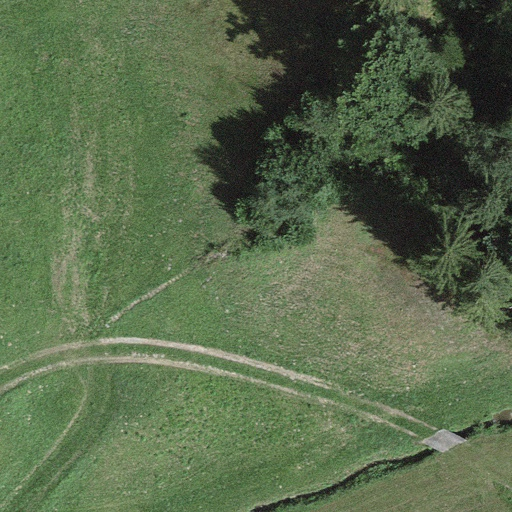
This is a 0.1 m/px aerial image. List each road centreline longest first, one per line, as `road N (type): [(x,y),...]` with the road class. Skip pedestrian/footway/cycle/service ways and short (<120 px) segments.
road 1 (track): [(59,356),(111,347),(160,351),(242,371),(428,434),(511,475)]
road 2 (track): [(15,511),(70,444),(89,408),(90,385),(78,363),(59,356),(0,378)]
